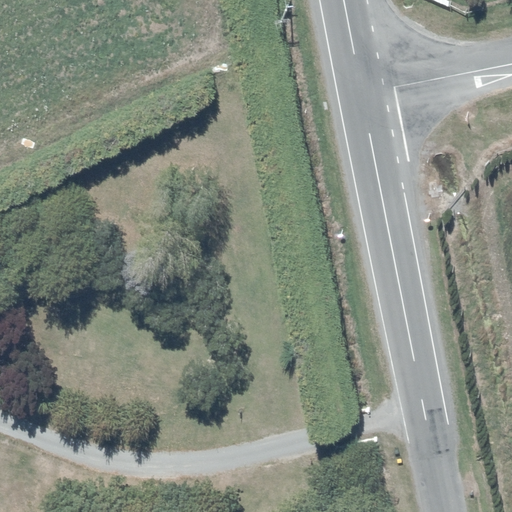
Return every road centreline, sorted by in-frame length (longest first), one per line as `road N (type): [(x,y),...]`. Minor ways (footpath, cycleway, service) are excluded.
road 1 (unclassified): [(363,93),(446,511)]
road 2 (unclassified): [(511,63),(363,93)]
